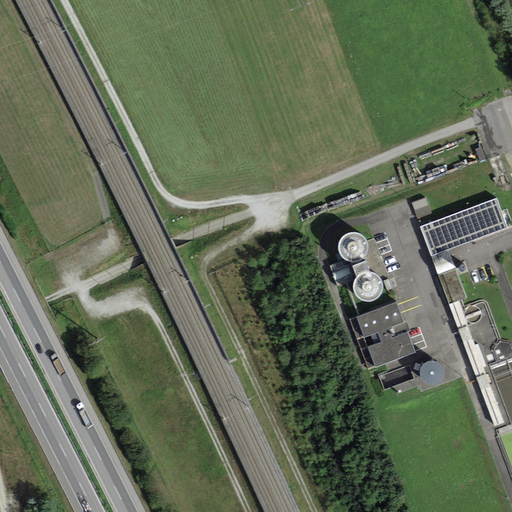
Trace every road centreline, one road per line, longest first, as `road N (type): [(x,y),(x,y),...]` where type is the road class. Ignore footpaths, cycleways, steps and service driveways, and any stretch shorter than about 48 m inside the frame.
road 1 (track): [(313,511),(203,273),(211,255),(260,225),(262,205),(194,206),(162,192),(62,0)]
road 2 (track): [(248,511),(151,309),(136,299),(92,307),(77,287),(77,268),(111,242),(86,153)]
road 3 (motorway): [(127,511),(0,267)]
road 4 (motorway): [(0,330),(93,511)]
